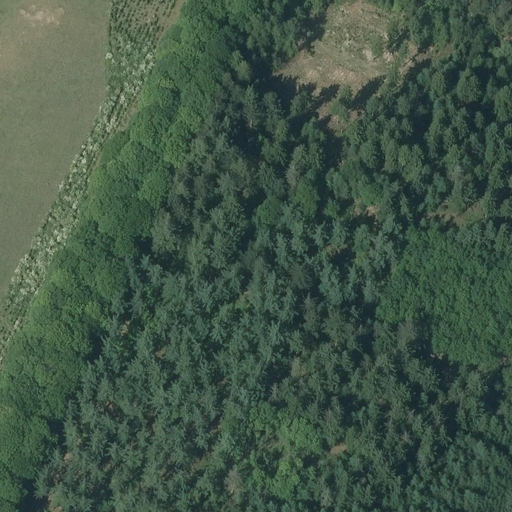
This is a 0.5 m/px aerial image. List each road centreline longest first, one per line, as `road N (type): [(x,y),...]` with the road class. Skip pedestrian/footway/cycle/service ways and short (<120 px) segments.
road 1 (track): [(107,272),(321,311),(511,392)]
road 2 (track): [(107,272),(237,0)]
road 3 (track): [(0,503),(107,272)]
